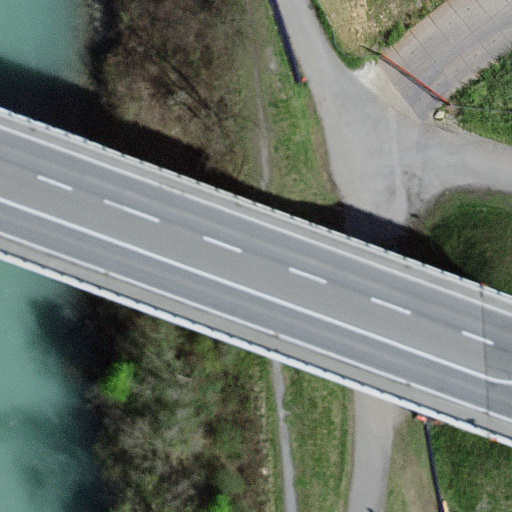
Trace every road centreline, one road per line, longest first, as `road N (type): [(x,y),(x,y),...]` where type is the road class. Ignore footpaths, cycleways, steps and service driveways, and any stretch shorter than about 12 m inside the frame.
road 1 (primary): [(511,369),(0,180)]
road 2 (track): [(511,172),(352,126)]
